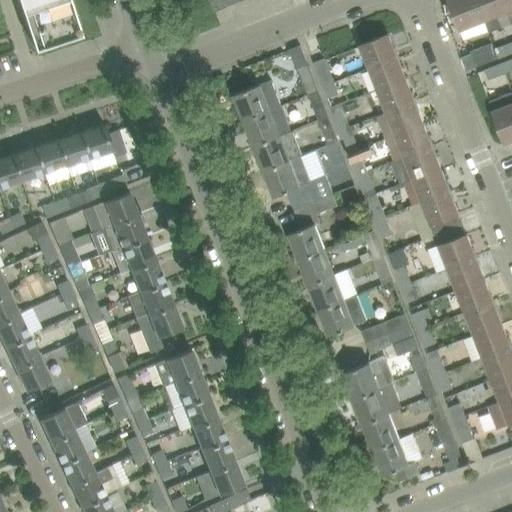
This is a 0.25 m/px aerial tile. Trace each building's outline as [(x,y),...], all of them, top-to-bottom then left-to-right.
[(82,33),(71,0),(27,0),(42,44),(35,46),(35,48),(82,33)] [(228,6),(225,0),(211,0),(215,11),(228,6)] [(484,21),(475,0),(448,0),(460,30),(484,21)] [(507,12),(502,0),(475,0),(484,21),(489,32),(500,28),(496,16),(507,12)] [(511,10),(511,0),(502,0),(507,12),(511,10)] [(388,34),(360,45),(369,67),(397,56),(388,34)] [(511,41),(494,49),(498,59),(511,53),(511,41)] [(470,53),(460,57),(466,71),(498,59),(494,49),(492,43),(470,52),(470,53)] [(319,91),(300,45),(289,49),(307,96),(319,91)] [(397,56),(369,67),(378,90),(406,78),(397,56)] [(511,58),(501,63),(505,73),(511,70),(511,58)] [(325,59),(313,63),(323,87),(334,82),(325,60),(325,59)] [(505,73),(501,63),(485,69),(489,79),(505,73)] [(415,101),(406,78),(378,90),(387,112),(415,101)] [(281,106),(278,98),(271,80),(233,94),(244,121),(281,106)] [(334,82),(323,87),(327,99),(339,94),(334,82)] [(511,91),(489,101),(493,111),(492,111),(504,143),(511,139),(511,91)] [(377,116),(385,138),(424,123),(415,101),(387,112),(377,116)] [(328,116),(323,103),(311,107),(317,121),(328,116)] [(342,104),(331,108),(340,131),(350,126),(342,104)] [(291,131),(281,106),(244,121),(253,146),(291,131)] [(323,135),(334,131),(328,116),(317,121),(323,135)] [(143,162),(130,126),(119,130),(108,133),(105,123),(95,127),(81,131),(89,158),(123,146),(130,166),(143,162)] [(424,123),(385,138),(394,161),(433,146),(424,123)] [(358,147),(350,126),(340,131),(348,151),(358,147)] [(89,158),(81,131),(58,139),(66,165),(89,158)] [(301,157),(291,131),(253,146),(263,172),(301,157)] [(66,165),(58,139),(35,146),(44,172),(66,165)] [(371,153),(367,144),(358,147),(348,151),(351,160),(362,156),(364,161),(373,158),(371,153)] [(44,172),(35,146),(12,154),(21,180),(44,172)] [(391,161),(400,184),(414,179),(442,168),(433,146),(394,161),(391,161)] [(0,186),(21,180),(12,154),(0,157),(0,186)] [(368,171),(364,161),(362,156),(351,160),(357,175),(368,171)] [(327,175),(326,174),(310,181),(301,157),(263,172),(273,197),(287,192),(294,210),(334,194),(327,175)] [(450,190),(442,168),(414,179),(423,202),(450,190)] [(376,193),(368,171),(357,175),(366,197),(376,193)] [(122,175),(99,184),(101,189),(98,191),(100,196),(126,186),(122,175)] [(101,189),(99,184),(85,189),(90,200),(100,196),(98,191),(101,189)] [(462,224),(458,213),(459,213),(450,190),(423,202),(435,234),(462,224)] [(129,191),(104,201),(93,205),(102,228),(138,214),(129,191)] [(325,250),(315,225),(321,222),(317,214),(339,205),(334,194),(294,210),(301,228),(288,233),(299,260),(325,250)] [(66,197),(53,202),(58,213),(70,207),(66,197)] [(385,216),(379,200),(368,204),(375,220),(385,216)] [(58,213),(53,202),(41,206),(46,217),(58,213)] [(20,210),(7,216),(13,227),(26,220),(20,210)] [(147,236),(138,214),(102,228),(111,250),(147,236)] [(13,227),(7,216),(0,220),(0,227),(2,232),(13,227)] [(49,223),(58,246),(74,239),(64,216),(49,223)] [(392,232),(385,216),(375,220),(381,237),(392,232)] [(51,245),(40,222),(26,228),(32,240),(36,238),(42,249),(51,245)] [(435,234),(448,267),(476,256),(467,233),(466,234),(462,224),(435,234)] [(384,255),(374,230),(364,234),(364,236),(367,241),(371,251),(360,256),(363,263),(374,259),(384,255)] [(111,250),(119,272),(130,268),(155,259),(147,236),(111,250)] [(342,251),(367,241),(364,236),(340,246),(342,251)] [(69,241),(58,246),(66,264),(71,262),(73,265),(79,263),(69,241)] [(57,257),(51,245),(42,249),(47,261),(57,257)] [(335,275),(325,250),(299,260),(308,285),(335,275)] [(379,273),(390,269),(384,255),(374,259),(379,273)] [(485,278),(476,256),(448,267),(457,289),(485,278)] [(130,268),(139,291),(164,281),(155,259),(130,268)] [(71,262),(66,264),(73,278),(83,274),(79,263),(73,265),(71,262)] [(395,270),(401,285),(411,281),(405,266),(395,270)] [(0,295),(10,291),(0,270),(0,295)] [(345,300),(335,275),(308,285),(318,311),(345,300),(345,299),(345,300)] [(494,301),(485,278),(457,289),(465,312),(494,301)] [(72,290),(67,280),(56,284),(61,295),(72,290)] [(127,296),(135,318),(173,303),(164,281),(139,291),(127,296)] [(418,298),(411,281),(401,285),(408,302),(418,298)] [(72,290),(61,295),(66,307),(76,302),(72,290)] [(0,321),(20,312),(10,291),(0,295),(0,321)] [(356,295),(345,299),(345,300),(318,311),(328,336),(367,320),(356,295)] [(93,296),(82,300),(87,310),(92,308),(94,312),(99,310),(93,296)] [(502,323),(494,301),(465,312),(474,334),(502,323)] [(182,325),(173,303),(135,318),(149,351),(163,346),(158,335),(182,325)] [(104,320),(99,310),(94,312),(92,308),(87,310),(93,324),(104,320)] [(418,329),(428,326),(423,311),(413,314),(418,329)] [(0,333),(5,345),(30,334),(20,312),(0,321),(0,333)] [(367,342),(410,325),(405,315),(363,331),(367,342)] [(90,332),(86,323),(75,328),(79,337),(90,332)] [(511,346),(502,323),(474,334),(483,357),(511,346)] [(372,354),(414,337),(410,325),(367,342),(372,354)] [(435,343),(428,326),(418,329),(425,347),(435,343)] [(97,346),(90,332),(79,337),(86,351),(97,346)] [(40,355),(30,334),(5,345),(15,367),(40,355)] [(101,342),(107,356),(117,351),(111,338),(101,342)] [(511,371),(511,347),(511,346),(483,357),(492,379),(511,371)] [(162,385),(175,380),(199,370),(190,348),(153,362),(162,385)] [(428,353),(436,375),(447,371),(438,349),(428,353)] [(40,355),(15,367),(26,388),(51,377),(40,355)] [(428,369),(424,357),(415,361),(419,372),(428,369)] [(370,361),(369,361),(343,372),(353,399),(380,388),(370,361)] [(438,394),(428,369),(419,372),(417,373),(427,398),(438,394)] [(208,393),(199,370),(175,380),(184,402),(208,393)] [(453,388),(447,371),(436,375),(443,392),(453,388)] [(511,397),(511,371),(492,379),(501,402),(511,397)] [(127,373),(117,378),(126,399),(137,394),(127,373)] [(390,413),(380,388),(353,399),(363,424),(390,413)] [(216,415),(208,393),(184,402),(192,424),(216,415)] [(443,408),(438,394),(427,398),(433,412),(443,408)] [(120,396),(107,402),(112,411),(124,405),(120,396)] [(511,423),(511,397),(501,402),(510,424),(511,423)] [(77,401),(64,407),(41,418),(51,440),(74,429),(85,423),(87,422),(77,401)] [(449,408),(454,420),(466,415),(461,403),(449,408)] [(128,414),(124,405),(112,411),(116,420),(128,414)] [(143,407),(132,412),(136,421),(147,416),(143,407)] [(400,438),(390,413),(363,424),(373,449),(400,438)] [(225,437),(216,415),(192,424),(201,447),(225,437)] [(475,438),(470,425),(466,415),(454,420),(463,443),(475,438)] [(153,430),(147,416),(136,421),(143,435),(153,430)] [(462,456),(455,438),(448,419),(437,424),(436,424),(450,461),(444,463),(447,472),(465,464),(462,456)] [(74,429),(51,440),(61,461),(85,450),(96,445),(85,423),(74,429)] [(136,436),(125,441),(130,452),(136,449),(137,452),(142,449),(136,436)] [(225,437),(201,447),(210,469),(234,460),(225,437)] [(409,461),(400,438),(373,449),(383,475),(395,470),(399,480),(420,472),(415,459),(409,461)] [(147,460),(142,449),(137,452),(136,449),(130,452),(136,465),(147,460)] [(156,465),(167,461),(162,449),(151,454),(156,465)] [(71,483),(95,471),(85,450),(61,461),(71,483)] [(243,482),(234,460),(210,469),(219,491),(243,482)] [(172,473),(167,461),(156,465),(161,478),(172,473)] [(95,471),(71,483),(82,504),(105,493),(118,487),(107,466),(95,471)] [(161,494),(155,480),(145,485),(151,499),(161,494)] [(249,499),(245,488),(220,500),(225,510),(249,499)] [(114,511),(105,493),(82,504),(85,511),(114,511)] [(166,504),(161,494),(151,499),(156,509),(166,504)] [(187,507),(182,495),(171,499),(177,511),(187,507)] [(220,511),(225,510),(220,500),(209,505),(211,511),(220,511)]
